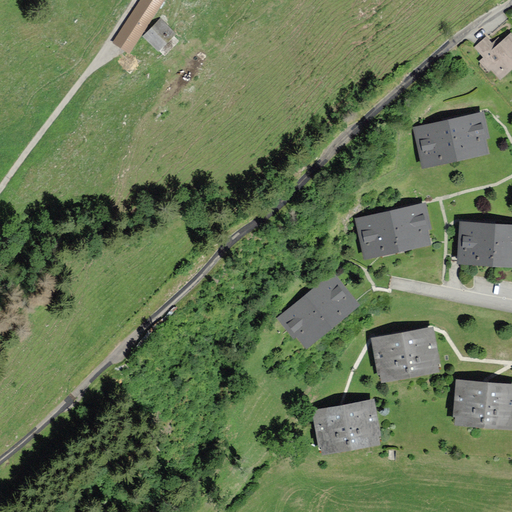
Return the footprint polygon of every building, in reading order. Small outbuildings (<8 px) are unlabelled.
[(141,0),(114,42),(129,52),(163,0),(141,0)] [(175,33),(160,19),(144,36),(158,50),(175,33)] [(486,38),(476,47),(485,57),(481,61),(489,70),(491,68),(500,77),(511,66),(511,36),(511,35),(502,42),(499,38),(492,44),(486,38)] [(482,114),(416,128),(424,167),(491,152),(482,114)] [(432,244),(424,205),(358,219),(366,258),(432,244)] [(511,226),(462,223),(459,262),(511,266),(511,226)] [(332,274),(280,318),(305,347),(357,303),(332,274)] [(432,329),(374,341),(382,381),(440,370),(432,329)] [(511,385),(458,382),(455,423),(511,427),(511,385)] [(373,403),(315,413),(322,453),(380,443),(373,403)]
